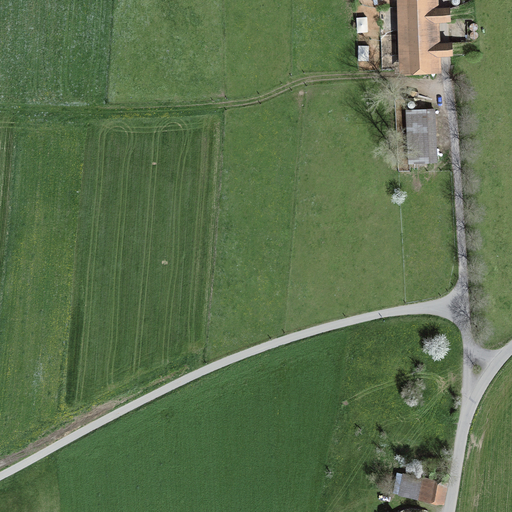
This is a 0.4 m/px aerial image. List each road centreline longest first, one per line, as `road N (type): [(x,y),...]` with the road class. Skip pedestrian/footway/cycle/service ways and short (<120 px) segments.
road 1 (unclassified): [(0,477),(242,353),(458,299)]
road 2 (unclassified): [(458,299),(445,0)]
road 3 (unclassified): [(471,390),(451,511)]
